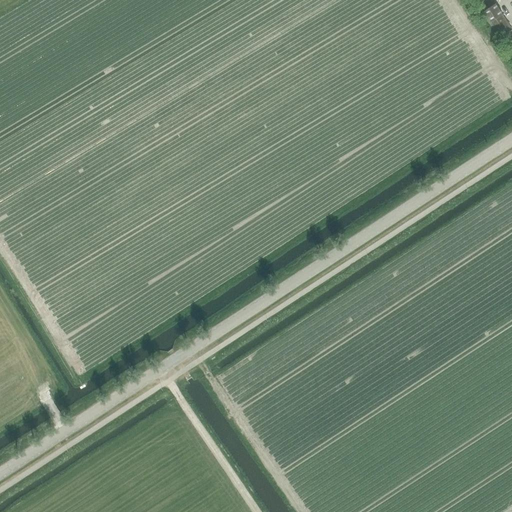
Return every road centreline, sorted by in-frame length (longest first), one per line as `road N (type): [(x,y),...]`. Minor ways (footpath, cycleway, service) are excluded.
road 1 (tertiary): [(0,474),(511,139)]
road 2 (track): [(276,470),(188,351)]
